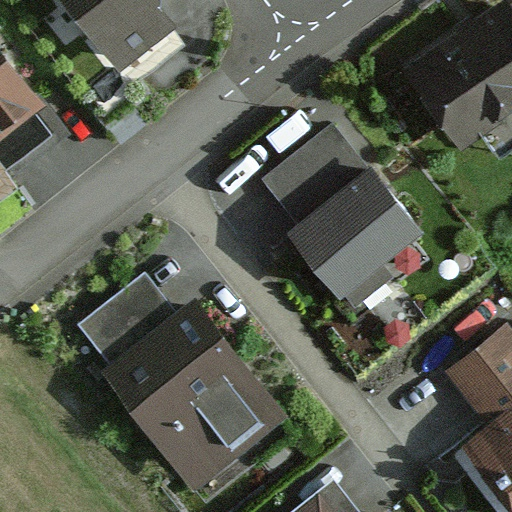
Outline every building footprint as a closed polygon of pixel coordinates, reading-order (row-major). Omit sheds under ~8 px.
[(69,0),(121,61),(177,15),(164,0),(69,0)] [(460,143),(511,105),(511,0),(490,0),(403,63),(460,143)] [(0,34),(0,127),(46,91),(0,34)] [(426,228),(367,152),(287,215),(346,290),(426,228)] [(198,292),(178,308),(148,269),(80,321),(109,360),(105,363),(192,478),(285,407),(198,292)] [(444,360),(488,416),(463,435),(511,497),(511,326),(503,314),(444,360)] [(360,511),(333,476),(285,511),(360,511)]
